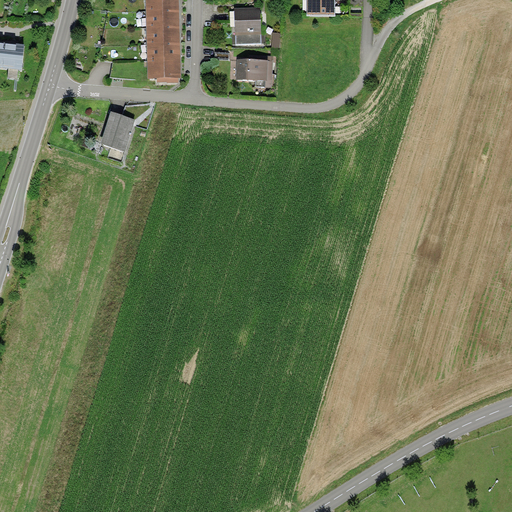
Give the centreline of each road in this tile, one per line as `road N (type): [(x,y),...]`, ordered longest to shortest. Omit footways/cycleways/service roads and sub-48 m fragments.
road 1 (tertiary): [(312,511),(450,430),(511,405)]
road 2 (residential): [(190,100),(333,105),(372,62)]
road 3 (tertiary): [(48,86),(0,254)]
road 4 (residential): [(48,86),(190,100)]
